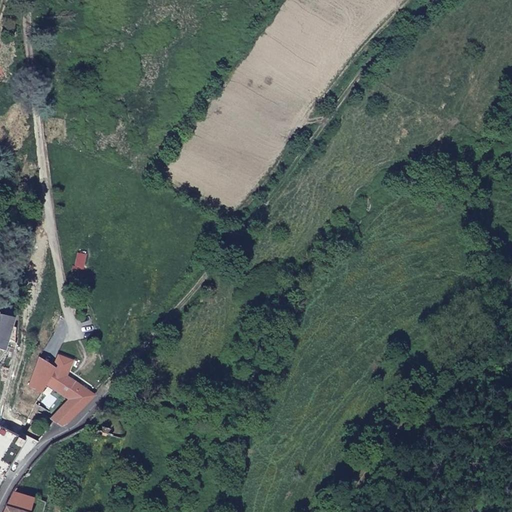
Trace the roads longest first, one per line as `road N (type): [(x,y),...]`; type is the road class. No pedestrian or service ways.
road 1 (track): [(102,400),(264,212),(334,117),(446,0)]
road 2 (track): [(79,341),(47,201),(33,0)]
road 3 (track): [(323,511),(344,477),(459,379),(511,357)]
road 4 (track): [(0,412),(33,321),(48,199)]
road 5 (track): [(92,411),(105,422),(122,406),(125,431),(108,511)]
